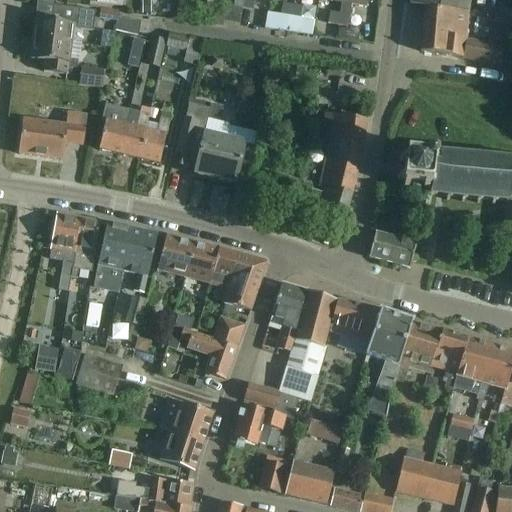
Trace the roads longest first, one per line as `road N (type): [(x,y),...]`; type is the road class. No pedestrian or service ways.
road 1 (tertiary): [(279,252),(122,204),(0,188)]
road 2 (residential): [(349,271),(396,0)]
road 3 (residential): [(205,487),(279,252)]
road 4 (tertiary): [(511,315),(349,271)]
